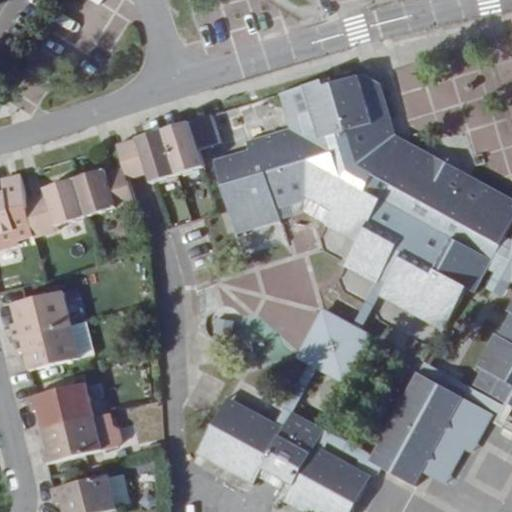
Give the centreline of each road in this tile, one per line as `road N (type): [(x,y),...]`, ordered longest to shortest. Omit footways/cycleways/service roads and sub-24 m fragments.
road 1 (residential): [(165,87),(457,6)]
road 2 (residential): [(0,139),(165,87)]
road 3 (residential): [(28,511),(0,374)]
